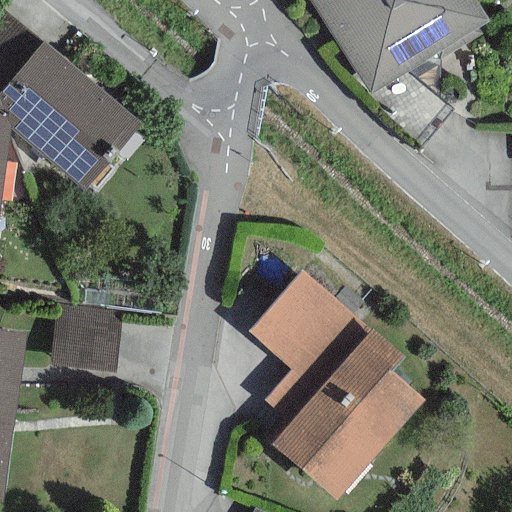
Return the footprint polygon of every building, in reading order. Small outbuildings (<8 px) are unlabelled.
[(487,21),(473,0),(308,0),(369,96),(487,21)] [(41,42),(0,91),(0,105),(9,132),(82,191),(141,124),(41,42)] [(0,196),(9,132),(0,105),(0,196)] [(335,502),(424,401),(392,373),(403,359),(302,270),(246,333),(288,371),(261,401),(287,424),(269,444),(335,502)] [(119,311),(55,305),(49,368),(113,374),(119,311)] [(0,501),(3,502),(26,333),(0,329),(0,501)]
